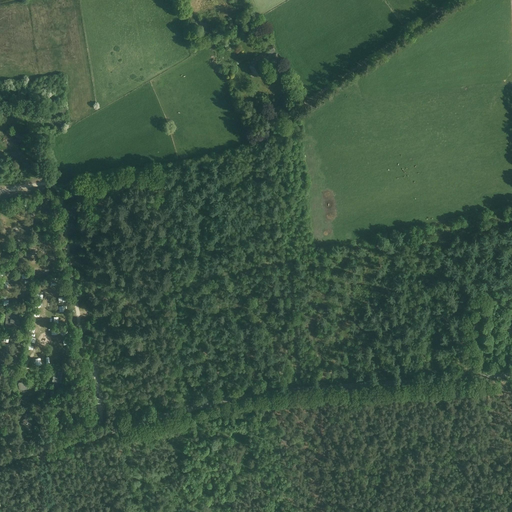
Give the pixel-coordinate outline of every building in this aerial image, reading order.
[(206,23),(196,20),(194,28),(204,30),(206,23)] [(273,45),(267,48),(269,53),(275,50),(273,45)] [(261,64),(264,62),(263,60),(268,58),(265,52),(255,58),(258,63),(258,62),(258,63),(260,62),(261,64)] [(263,72),(258,63),(258,62),(258,63),(250,67),(255,76),(263,72)] [(44,243),(49,248),(53,245),(48,240),(44,243)] [(24,313),(6,312),(5,328),(23,329),(24,313)] [(62,382),(63,372),(59,372),(59,375),(58,375),(58,377),(53,376),(52,381),(62,382)] [(63,407),(61,407),(61,410),(55,410),(56,415),(64,414),(63,407)] [(28,413),(24,415),(26,418),(22,420),(25,424),(32,419),(28,413)]
